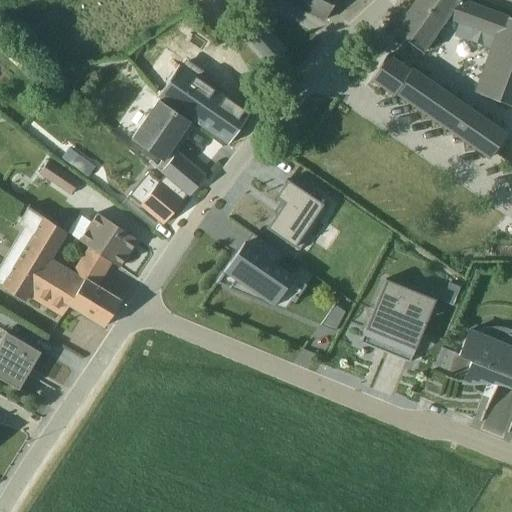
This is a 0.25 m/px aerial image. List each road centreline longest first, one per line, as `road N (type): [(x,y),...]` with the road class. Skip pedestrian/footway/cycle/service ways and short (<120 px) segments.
road 1 (unclassified): [(131,306),(511,456)]
road 2 (residential): [(0,511),(131,306)]
road 3 (unknown): [(342,40),(351,71),(386,116),(511,198)]
road 4 (residential): [(131,306),(197,209),(269,125)]
road 5 (residential): [(208,0),(269,125)]
